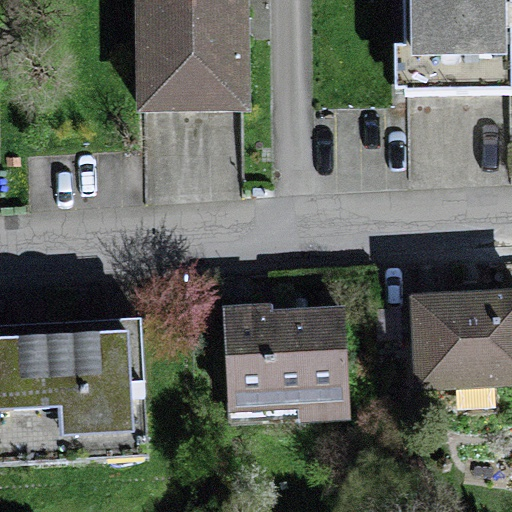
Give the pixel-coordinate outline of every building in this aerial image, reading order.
[(267,0),(151,0),(154,128),(251,126),(271,126),(267,0)] [(511,0),(413,0),(417,106),(511,102),(511,0)] [(474,309),(427,310),(429,400),(511,397),(511,308),(509,308),(508,297),(474,298),(474,309)] [(366,322),(236,325),(239,436),(368,433),(366,322)] [(0,350),(0,422),(59,419),(61,451),(134,446),(128,343),(0,350)]
